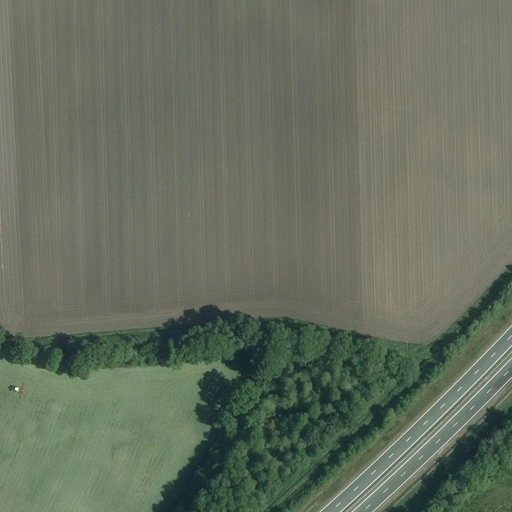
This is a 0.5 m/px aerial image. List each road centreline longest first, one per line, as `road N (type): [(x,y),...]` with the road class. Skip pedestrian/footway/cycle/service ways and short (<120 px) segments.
road 1 (track): [(511,260),(426,359),(278,327),(260,328),(252,343)]
road 2 (trunk): [(511,335),(330,511)]
road 3 (trunk): [(362,511),(511,368)]
